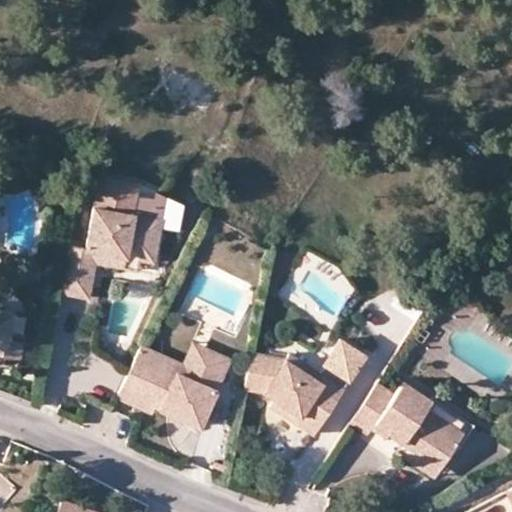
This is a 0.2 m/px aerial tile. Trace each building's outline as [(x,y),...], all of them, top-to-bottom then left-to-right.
[(101,171),(95,204),(137,212),(143,178),(101,171)] [(168,191),(143,178),(137,212),(163,217),(168,191)] [(179,197),(168,191),(163,217),(162,224),(165,225),(175,226),(179,197)] [(142,244),(158,247),(162,224),(163,217),(137,212),(95,204),(87,246),(68,242),(59,290),(91,296),(97,260),(98,255),(108,257),(107,262),(126,266),(130,242),(142,244)] [(165,225),(162,224),(158,247),(142,244),(139,257),(159,260),(165,225)] [(16,310),(0,306),(0,359),(20,364),(26,333),(11,330),(16,310)] [(142,348),(138,356),(189,382),(199,363),(225,375),(232,362),(194,343),(183,368),(142,348)] [(288,405),(283,411),(319,434),(367,358),(343,343),(324,372),(293,352),(289,357),(255,351),(248,387),(268,391),(280,399),(288,405)] [(189,382),(138,356),(119,396),(154,414),(158,406),(172,413),(175,407),(203,421),(225,375),(199,363),(189,382)] [(425,454),(446,469),(470,434),(430,407),(436,399),(407,379),(398,392),(382,382),(355,422),(373,434),(377,429),(380,424),(395,434),(399,428),(412,436),(407,443),(425,454)] [(275,406),(283,411),(288,405),(280,399),(275,406)] [(200,428),(203,421),(175,407),(172,413),(200,428)] [(392,439),(395,434),(380,424),(377,429),(392,439)] [(395,434),(407,443),(412,436),(399,428),(395,434)] [(440,478),(446,469),(425,454),(419,464),(440,478)] [(105,511),(64,499),(59,511),(105,511)]
